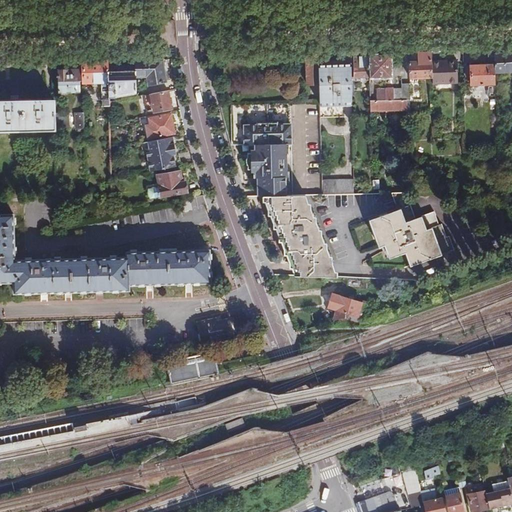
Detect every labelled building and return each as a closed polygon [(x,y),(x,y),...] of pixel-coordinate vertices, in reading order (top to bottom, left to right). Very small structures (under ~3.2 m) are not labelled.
[(494,53),(494,50),(487,51),(488,66),(469,66),(470,87),(495,86),(495,77),(494,53)] [(419,64),(409,64),(409,79),(432,78),(432,63),(431,52),(418,53),(419,64)] [(511,52),(494,53),(495,77),(511,76),(511,52)] [(368,54),(353,55),(354,79),(369,78),(368,54)] [(368,54),(369,78),(369,81),(392,80),(391,54),(368,54)] [(319,66),(319,56),(305,56),(306,66),(306,85),(320,85),(319,66)] [(163,59),(135,60),(135,69),(136,76),(146,76),(146,83),(163,83),(163,59)] [(109,71),(109,61),(82,61),(83,83),(105,82),(105,91),(102,91),(103,107),(110,106),(110,96),(109,71)] [(432,78),(432,85),(457,84),(456,62),(432,63),(432,78)] [(352,106),(351,65),(338,66),(338,79),(344,79),(344,106),(352,106)] [(338,66),(319,66),(320,85),(320,104),(320,106),(344,106),(344,79),(338,79),(338,66)] [(109,71),(110,96),(137,93),(136,76),(135,69),(109,71)] [(79,92),(79,70),(58,71),(59,93),(79,92)] [(377,102),(370,103),(371,129),(376,129),(376,123),(379,123),(379,112),(407,111),(406,102),(409,102),(409,86),(401,86),(401,89),(401,101),(385,102),(377,102)] [(385,90),(385,102),(401,101),(401,89),(385,90)] [(171,109),(167,90),(151,93),(155,113),(171,109)] [(377,90),(377,102),(385,102),(385,90),(377,90)] [(0,131),(47,130),(47,100),(0,100),(0,131)] [(47,130),(55,130),(54,100),(47,100),(47,130)] [(85,129),(84,113),(75,113),(76,129),(85,129)] [(69,114),(57,114),(57,129),(69,129),(69,114)] [(170,124),(173,123),(171,114),(149,118),(152,136),(171,132),(170,124)] [(252,150),(253,162),(291,161),(289,124),(276,125),(276,123),(256,124),(256,126),(243,126),(243,145),(252,145),(252,150)] [(178,155),(174,136),(149,141),(150,149),(147,149),(149,161),(155,160),(156,171),(177,167),(175,155),(178,155)] [(257,177),(258,194),(292,194),(291,161),(253,162),(253,172),(253,177),(257,177)] [(182,183),(179,171),(157,176),(162,198),(185,191),(185,182),(182,183)] [(322,195),(353,195),(353,179),(322,179),(322,195)] [(411,194),(434,194),(435,185),(411,185),(411,194)] [(292,194),(258,194),(258,196),(262,196),(267,197),(266,201),(264,201),(265,204),(305,203),(306,206),(309,206),(304,194),(292,194)] [(406,194),(391,194),(397,209),(369,220),(375,234),(377,234),(382,246),(385,245),(391,258),(409,251),(414,265),(455,249),(450,237),(448,237),(442,225),(440,226),(435,213),(417,220),(406,194)] [(192,210),(190,200),(179,202),(181,212),(192,210)] [(332,263),(309,206),(306,206),(305,203),(265,204),(267,208),(266,214),(270,215),(273,223),(272,228),(276,229),(279,237),(284,237),(283,242),(281,242),(285,250),(283,255),(287,255),(290,261),(332,263)] [(13,215),(0,215),(0,282),(14,282),(14,293),(44,292),(130,290),(130,285),(150,284),(189,283),(212,282),(210,250),(128,252),(128,257),(14,261),(13,215)] [(293,269),(295,274),(338,277),(334,268),(332,263),(290,261),(290,263),(295,264),(295,267),(295,268),(293,269)] [(381,290),(384,298),(397,292),(395,285),(381,290)] [(336,312),(333,319),(354,317),(370,322),(378,304),(333,294),(329,310),(336,312)] [(218,318),(200,322),(205,344),(238,337),(233,318),(219,321),(218,318)] [(215,357),(214,350),(183,357),(167,360),(172,384),(189,381),(194,379),(201,378),(219,374),(217,362),(215,357)] [(246,425),(243,418),(227,424),(229,432),(246,425)] [(456,459),(440,465),(441,470),(457,464),(456,459)] [(432,477),(442,473),(441,470),(440,465),(417,473),(419,485),(433,480),(432,477)] [(417,473),(405,478),(405,481),(407,488),(408,493),(421,490),(419,485),(417,473)] [(407,488),(405,481),(391,484),(392,491),(407,488)] [(421,490),(423,501),(425,500),(427,511),(446,511),(443,494),(436,495),(434,487),(421,490)] [(491,507),(491,508),(511,504),(511,488),(488,493),(491,507)] [(460,511),(461,511),(460,511),(466,511),(462,489),(448,493),(452,511),(460,511)] [(488,493),(487,490),(469,494),(472,511),(491,507),(488,493)] [(388,492),(359,502),(362,511),(393,511),(399,511),(393,493),(388,492)]
